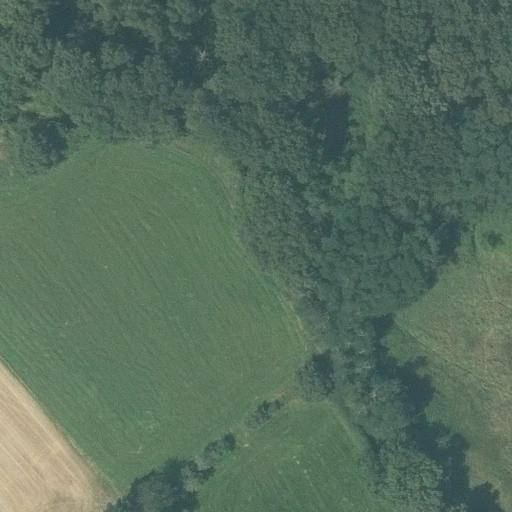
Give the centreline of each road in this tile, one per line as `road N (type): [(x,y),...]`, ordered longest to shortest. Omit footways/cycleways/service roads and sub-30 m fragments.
road 1 (track): [(0,101),(189,143),(213,158),(238,192),(323,366),(352,395),(423,511)]
road 2 (track): [(142,511),(323,366)]
